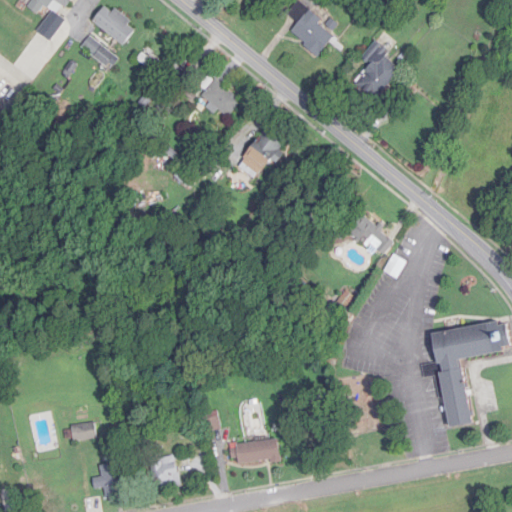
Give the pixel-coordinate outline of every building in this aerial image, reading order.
[(33,0),(28,8),(44,18),(54,2),(67,10),(72,0),(33,0)] [(324,19),(298,2),(289,15),(299,22),(290,35),(321,56),(334,36),(319,26),(324,19)] [(115,10),(113,12),(106,6),(93,22),(124,46),(138,28),(115,10)] [(108,67),(117,56),(91,37),(82,48),(108,67)] [(386,58),(390,53),(378,43),(363,61),(369,67),(355,85),(376,102),(401,71),(386,58)] [(215,115),(220,110),(228,118),(242,103),(217,81),(203,97),(211,104),(207,108),(215,115)] [(285,149),(264,133),(241,163),(261,179),(285,149)] [(385,255),(395,244),(364,215),(349,231),(365,246),(374,237),(383,246),(379,250),(385,255)] [(435,334),(501,322),(502,326),(510,324),(511,335),(511,346),(506,347),(507,352),(463,360),(475,423),(453,427),(443,374),(429,377),(427,366),(441,363),(435,334)] [(97,424),(72,427),(74,442),(99,440),(97,424)] [(282,461),(279,440),(236,446),(239,467),(282,461)] [(183,487),(177,457),(153,461),(158,492),(183,487)] [(94,490),(107,489),(108,501),(123,500),(120,465),(101,467),(102,479),(94,480),(94,490)]
